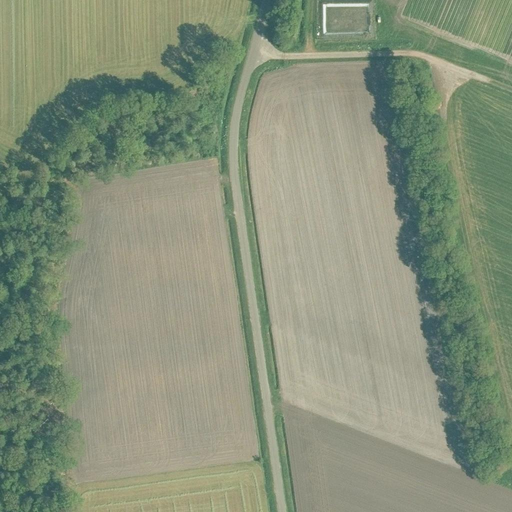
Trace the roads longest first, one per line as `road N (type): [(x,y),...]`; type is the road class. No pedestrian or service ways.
road 1 (unclassified): [(264,0),(232,155),(281,511)]
road 2 (track): [(251,49),(429,57),(511,89)]
road 3 (track): [(452,66),(442,102),(460,236)]
